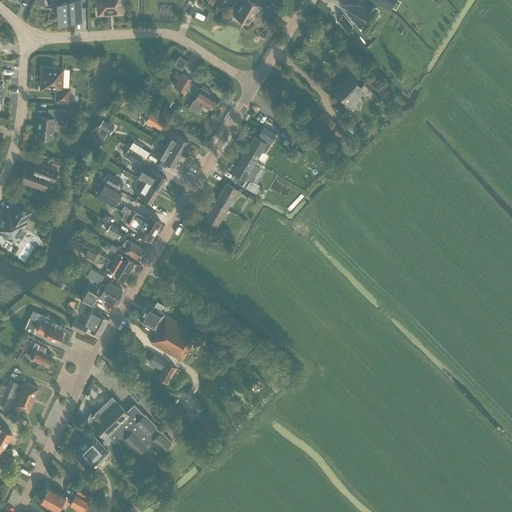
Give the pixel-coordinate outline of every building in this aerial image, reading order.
[(81,1),(74,1),(66,1),(65,0),(52,0),(53,9),(58,8),(59,22),(82,21),(81,1)] [(120,0),(98,0),(99,13),(121,11),(120,0)] [(248,0),(243,0),(238,9),(232,5),(227,13),(233,16),(234,15),(249,23),(259,6),(248,0)] [(375,0),(390,8),(394,0),(375,0)] [(376,9),(377,8),(363,6),(360,1),(358,5),(347,3),(344,8),(362,32),(359,28),(372,8),(376,9)] [(194,16),(204,19),(205,13),(196,10),(194,16)] [(346,28),(349,26),(340,15),(335,22),(346,28)] [(179,56),(173,65),(182,70),(187,61),(179,56)] [(53,69),(53,67),(41,67),(40,89),(52,90),(52,88),(56,89),(55,101),(69,102),(70,88),(62,88),(62,69),(53,69)] [(215,97),(208,93),(210,90),(201,85),(200,88),(190,82),(191,79),(181,73),(174,86),(183,92),(185,88),(196,95),(189,106),(199,112),(203,105),(208,108),(215,97)] [(362,88),(350,76),(344,82),(345,83),(342,86),(341,85),(340,86),(342,87),(336,93),(346,103),(344,105),(349,110),(353,107),(355,107),(358,96),(356,94),(362,88)] [(369,76),(363,81),(378,97),(384,91),(369,76)] [(72,104),(79,104),(80,97),(72,96),(72,104)] [(53,138),(54,123),(66,124),(67,110),(49,108),(48,116),(38,115),(36,136),(53,138)] [(323,112),(317,118),(328,130),(335,123),(323,112)] [(149,121),(146,126),(151,129),(154,124),(160,128),(164,120),(153,114),(149,121)] [(181,154),(182,152),(188,141),(170,130),(167,135),(170,137),(166,145),(181,154)] [(255,136),(245,152),(244,154),(256,161),(267,143),(255,136)] [(146,157),(149,152),(133,142),(130,147),(146,157)] [(174,166),(181,154),(166,145),(161,152),(158,150),(155,155),(174,166)] [(141,157),(131,151),(128,156),(139,163),(141,157)] [(256,161),(244,154),(233,173),(245,180),(256,161)] [(51,164),(59,167),(61,161),(53,159),(51,164)] [(36,161),(34,168),(27,166),(22,181),(43,188),(46,179),(52,180),(56,168),(36,161)] [(166,178),(148,167),(147,168),(144,167),(137,177),(144,181),(159,190),(166,178)] [(243,181),(253,190),(259,183),(250,174),(243,181)] [(106,181),(119,189),(123,183),(109,175),(106,181)] [(133,191),(152,202),(159,190),(144,181),(140,188),(136,186),(133,191)] [(98,194),(115,204),(122,193),(104,183),(98,194)] [(238,190),(226,183),(215,201),(227,209),(238,190)] [(245,191),(243,196),(251,200),(253,196),(245,191)] [(215,201),(205,219),(216,227),(227,209),(215,201)] [(0,233),(6,238),(7,237),(14,242),(26,223),(24,221),(31,211),(19,204),(12,214),(7,211),(0,222),(0,233)] [(132,211),(126,221),(131,224),(134,218),(137,214),(132,211)] [(156,232),(162,223),(148,215),(143,223),(143,224),(156,232)] [(131,224),(139,230),(143,224),(143,223),(134,218),(131,224)] [(117,220),(114,226),(123,231),(126,225),(117,220)] [(138,233),(151,240),(156,232),(143,224),(139,230),(138,233)] [(110,225),(107,231),(119,238),(123,231),(110,225)] [(223,230),(219,237),(228,241),(232,236),(223,230)] [(124,251),(140,260),(145,250),(126,239),(123,245),(127,247),(124,251)] [(18,258),(24,262),(33,247),(27,243),(18,258)] [(87,247),(85,253),(94,258),(97,252),(87,247)] [(113,262),(132,273),(138,263),(126,256),(118,252),(113,262)] [(113,262),(109,268),(117,272),(115,276),(126,283),(132,273),(113,262)] [(108,281),(100,296),(114,304),(122,290),(108,281)] [(79,297),(93,305),(100,294),(85,286),(79,297)] [(148,304),(139,319),(155,329),(164,313),(159,310),(160,307),(156,305),(155,308),(148,304)] [(29,316),(42,321),(45,313),(33,309),(29,316)] [(91,329),(90,330),(99,335),(108,319),(93,310),(84,325),(74,319),(71,327),(84,334),(88,327),(91,329)] [(182,360),(183,358),(190,362),(194,355),(187,351),(197,333),(166,315),(154,335),(156,335),(151,343),(182,360)] [(46,335),(46,336),(59,342),(63,332),(50,326),(50,327),(41,323),(37,332),(46,335)] [(44,352),(46,348),(39,344),(37,349),(37,348),(36,350),(32,348),(28,357),(32,359),(48,366),(52,356),(44,352)] [(155,355),(150,363),(160,369),(164,361),(155,355)] [(166,362),(158,378),(167,383),(176,367),(166,362)] [(169,389),(192,404),(200,392),(176,377),(169,389)] [(0,385),(33,400),(38,388),(24,382),(22,386),(16,384),(17,383),(3,378),(0,385)] [(127,384),(124,387),(138,401),(141,398),(127,384)] [(14,406),(28,412),(33,400),(0,385),(0,393),(3,395),(16,400),(14,406)] [(136,422),(126,411),(117,402),(103,415),(98,410),(90,418),(95,423),(93,425),(105,438),(109,435),(113,439),(107,445),(117,455),(123,449),(121,447),(125,443),(122,440),(137,426),(134,423),(136,422)] [(144,414),(134,403),(126,411),(136,422),(134,423),(137,426),(122,440),(125,443),(137,455),(151,441),(161,452),(172,441),(162,430),(161,431),(156,426),(157,425),(145,413),(144,414)] [(14,422),(15,422),(17,417),(9,412),(4,408),(0,413),(4,416),(0,422),(11,428),(14,422)] [(0,439),(6,443),(12,434),(1,427),(1,426),(0,425),(0,439)] [(92,434),(74,451),(90,467),(108,450),(92,434)] [(76,483),(86,493),(98,481),(89,471),(76,483)] [(48,487),(40,501),(58,511),(66,496),(48,487)] [(76,493),(70,503),(83,510),(89,500),(76,493)]
